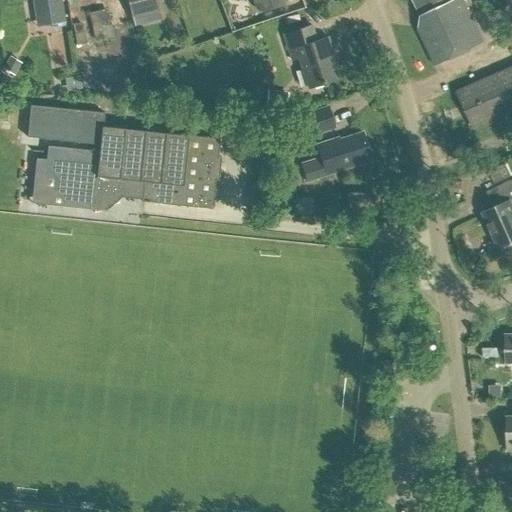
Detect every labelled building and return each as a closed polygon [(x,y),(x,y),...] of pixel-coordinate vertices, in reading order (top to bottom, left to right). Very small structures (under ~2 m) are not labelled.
[(31,0),(36,27),(65,23),(61,0),(31,0)] [(159,18),(154,0),(124,0),(132,26),(159,18)] [(258,11),(262,11),(291,0),(251,0),(251,1),(254,8),(258,11)] [(455,0),(453,1),(452,0),(413,0),(421,16),(418,29),(437,67),(483,44),(461,0),(455,0)] [(91,17),(96,44),(114,40),(108,13),(91,17)] [(316,41),(311,25),(282,34),(291,60),(298,58),(307,88),(337,79),(329,54),(333,53),(327,37),(316,41)] [(1,68),(14,75),(21,62),(9,55),(1,68)] [(511,111),(511,67),(457,91),(473,129),(511,111)] [(267,93),(265,109),(285,112),(287,95),(267,93)] [(28,137),(100,145),(102,127),(104,127),(105,111),(31,104),(28,137)] [(323,107),(291,119),(298,139),(330,128),(323,107)] [(100,145),(100,153),(95,197),(91,197),(90,204),(90,211),(106,212),(122,198),(143,201),(142,203),(213,210),(216,181),(219,181),(221,159),(222,157),(218,157),(220,139),(104,127),(102,127),(100,145)] [(300,166),(307,185),(373,162),(373,163),(374,162),(364,133),(363,134),(340,142),(339,139),(316,147),(320,160),(300,166)] [(63,202),(90,204),(91,197),(95,197),(100,153),(59,149),(59,154),(47,153),(46,161),(54,162),(52,177),(56,177),(54,191),(63,202)] [(505,163),(488,171),(494,183),(511,175),(505,163)] [(511,181),(487,193),(494,209),(484,213),(499,248),(511,242),(511,181)] [(398,348),(409,349),(410,349),(410,328),(398,328),(398,348)] [(394,371),(396,360),(387,359),(385,370),(394,371)]
